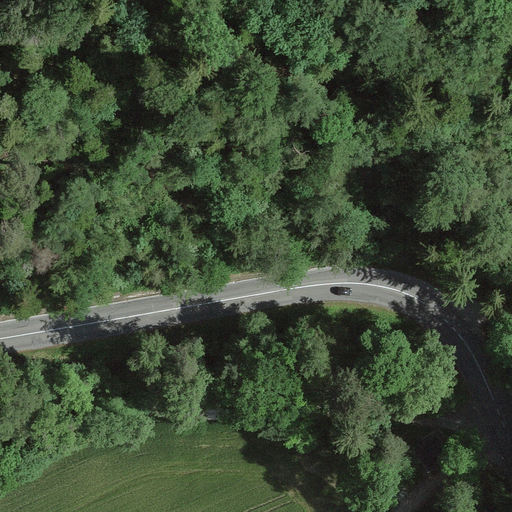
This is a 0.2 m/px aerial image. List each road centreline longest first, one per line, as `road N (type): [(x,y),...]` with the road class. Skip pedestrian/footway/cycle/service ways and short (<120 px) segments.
road 1 (secondary): [(511,466),(466,348),(413,299),(368,286),(296,288),(0,338)]
road 2 (track): [(0,420),(96,407),(289,411),(341,452),(386,511)]
road 3 (track): [(289,411),(458,422),(507,454)]
road 4 (track): [(411,511),(431,479),(481,454),(507,454)]
